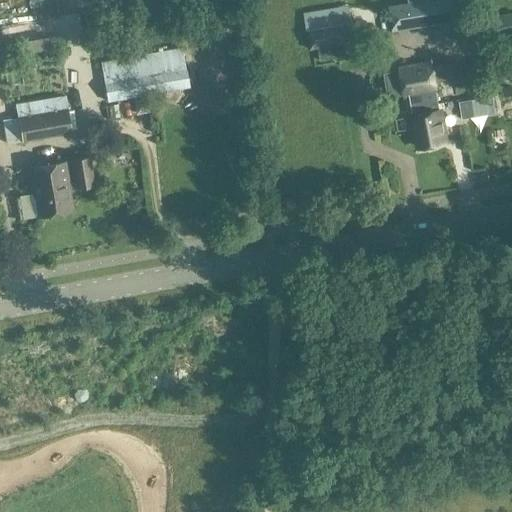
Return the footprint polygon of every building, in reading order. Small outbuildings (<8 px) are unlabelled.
[(461,21),(461,17),(457,0),(428,0),(388,7),(392,33),(439,25),(441,34),(460,31),(458,22),(461,21)] [(304,14),(310,51),(355,43),(349,6),(304,14)] [(463,44),(511,35),(511,13),(459,23),(463,44)] [(190,88),(182,47),(100,62),(108,103),(190,88)] [(410,95),(420,149),(446,144),(432,64),(401,70),(405,96),(410,95)] [(451,67),(449,67),(451,80),(452,83),(461,81),(458,65),(451,67)] [(71,134),(67,108),(18,117),(23,142),(71,134)] [(17,117),(2,119),(5,145),(20,143),(17,117)] [(36,197),(40,217),(71,212),(67,189),(92,185),(90,168),(68,171),(66,162),(29,169),(34,197),(36,197)]
